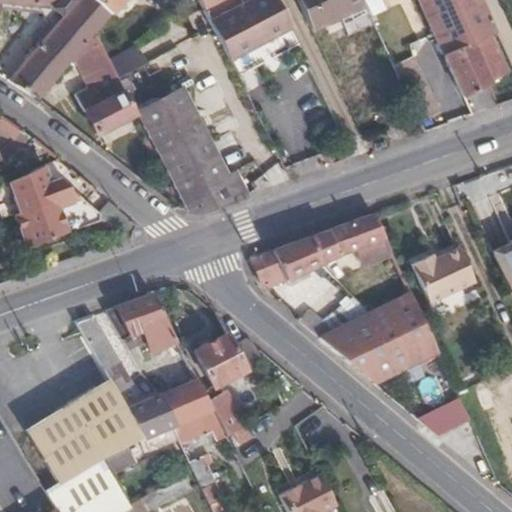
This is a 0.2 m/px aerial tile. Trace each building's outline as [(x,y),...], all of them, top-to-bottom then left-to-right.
[(56,10),(63,0),(1,0),(1,2),(56,10)] [(78,58),(97,36),(116,16),(98,0),(83,0),(72,13),(46,45),(42,44),(39,47),(11,79),(42,99),(78,58)] [(72,13),(83,0),(63,0),(56,10),(72,13)] [(98,0),(116,16),(129,0),(98,0)] [(251,0),(245,3),(243,0),(200,0),(231,58),(294,29),(279,0),(251,0)] [(299,0),(314,29),(369,4),(367,0),(299,0)] [(500,29),(486,0),(422,0),(466,95),(490,84),(490,78),(509,70),(493,32),(500,29)] [(46,45),(72,13),(56,10),(1,2),(0,3),(0,8),(46,15),(55,25),(37,46),(39,47),(42,44),(46,45)] [(140,116),(97,36),(78,58),(93,88),(79,95),(99,136),(140,116)] [(401,67),(394,70),(420,121),(437,112),(418,74),(407,80),(401,67)] [(232,174),(189,92),(142,114),(185,197),(232,174)] [(8,201),(47,185),(41,169),(3,186),(8,201)] [(254,194),(241,169),(232,174),(185,197),(190,207),(202,213),(254,194)] [(14,225),(66,198),(63,189),(54,183),(47,185),(8,201),(14,218),(11,220),(13,225),(14,225)] [(92,223),(94,216),(76,200),(68,203),(66,198),(14,225),(28,247),(92,223)] [(331,259),(385,239),(374,217),(269,254),(279,275),(260,283),(267,291),(285,282),(301,274),(331,259)] [(28,247),(14,225),(13,225),(21,250),(28,247)] [(435,263),(459,251),(457,247),(433,258),(435,263)] [(511,247),(494,255),(511,292),(511,291),(511,247)] [(476,285),(459,251),(435,263),(433,258),(412,268),(430,307),(476,285)] [(279,275),(269,254),(249,261),(260,283),(279,275)] [(288,288),(304,280),(301,274),(285,282),(288,288)] [(439,353),(411,294),(369,313),(341,326),(323,334),(305,320),(302,323),(374,385),(439,353)] [(174,345),(148,295),(113,308),(127,337),(137,333),(147,353),(174,345)] [(341,326),(369,313),(364,306),(337,318),(341,326)] [(341,326),(337,318),(328,322),(314,312),(305,320),(323,334),(341,326)] [(168,428),(150,398),(128,406),(108,367),(115,364),(89,316),(73,322),(106,383),(138,441),(168,428)] [(257,362),(248,343),(243,339),(228,346),(223,336),(190,353),(208,386),(257,362)] [(203,401),(193,382),(154,396),(171,427),(188,420),(202,448),(221,438),(203,401)] [(138,441),(106,383),(68,406),(99,458),(138,441)] [(240,429),(221,392),(203,401),(221,438),(240,429)] [(431,436),(469,418),(457,394),(419,412),(431,436)] [(171,427),(154,396),(150,398),(168,428),(171,427)] [(99,458),(68,406),(28,431),(57,482),(43,490),(54,508),(57,511),(98,511),(76,472),(99,458)] [(320,511),(332,506),(316,474),(274,496),(282,511),(320,511)]
